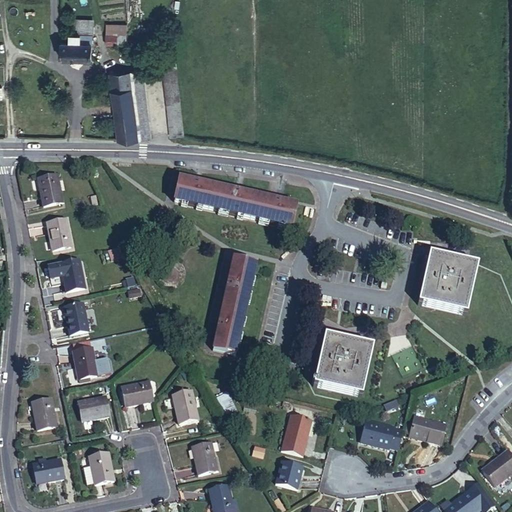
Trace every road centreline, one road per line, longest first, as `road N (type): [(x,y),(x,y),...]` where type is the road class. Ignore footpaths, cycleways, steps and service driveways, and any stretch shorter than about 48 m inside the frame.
road 1 (residential): [(3,149),(22,272),(8,434),(21,511)]
road 2 (secondary): [(338,175),(189,153),(3,149)]
road 3 (residential): [(298,280),(396,302),(407,255),(324,224)]
road 4 (residential): [(511,394),(439,475),(376,484),(334,475)]
road 5 (secondary): [(511,224),(338,175)]
